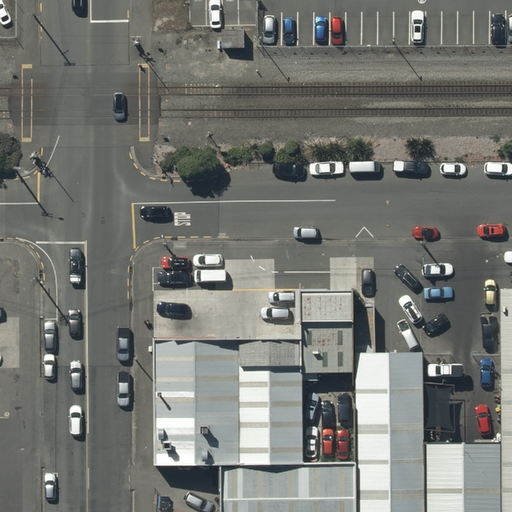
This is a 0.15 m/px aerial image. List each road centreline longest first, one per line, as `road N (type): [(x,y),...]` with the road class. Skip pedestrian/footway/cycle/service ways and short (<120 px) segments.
road 1 (residential): [(86,203),(511,200)]
road 2 (tertiary): [(86,203),(88,511)]
road 3 (tertiary): [(83,0),(86,203)]
